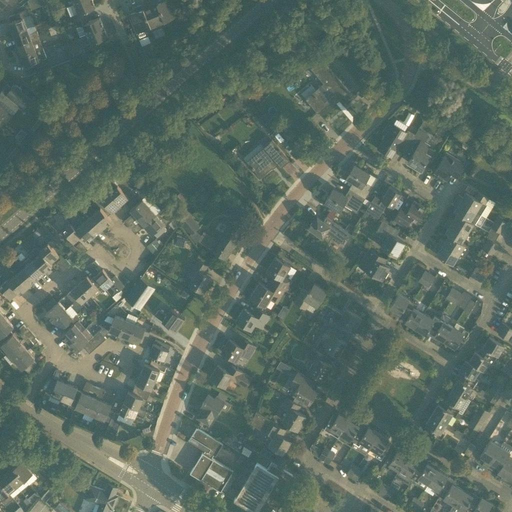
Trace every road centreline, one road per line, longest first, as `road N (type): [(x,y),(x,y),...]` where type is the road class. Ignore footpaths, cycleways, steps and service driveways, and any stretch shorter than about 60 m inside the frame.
road 1 (tertiary): [(0,233),(270,0)]
road 2 (residential): [(266,229),(401,80),(411,56),(408,36),(378,0)]
road 3 (residential): [(152,473),(213,313),(266,229)]
road 4 (residential): [(333,398),(401,438),(449,364)]
road 5 (residential): [(50,361),(52,348),(26,307),(95,250)]
road 6 (residential): [(371,313),(266,229)]
